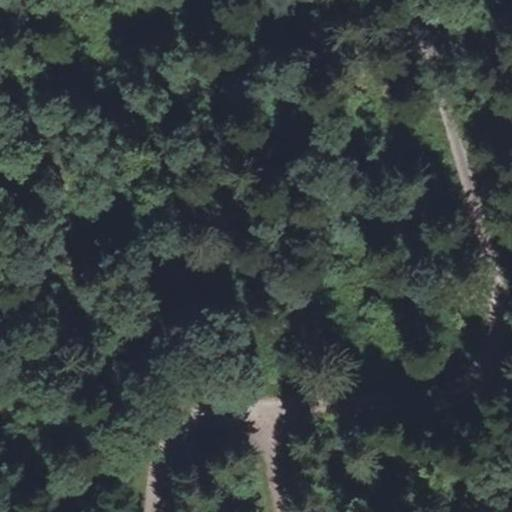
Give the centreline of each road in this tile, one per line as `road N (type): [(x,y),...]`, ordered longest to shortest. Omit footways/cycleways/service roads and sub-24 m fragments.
road 1 (track): [(258,419),(381,408),(464,389),(491,369),(498,342),(484,229),(406,0)]
road 2 (track): [(280,511),(273,452),(258,419),(239,405),(187,414),(165,437),(149,511)]
